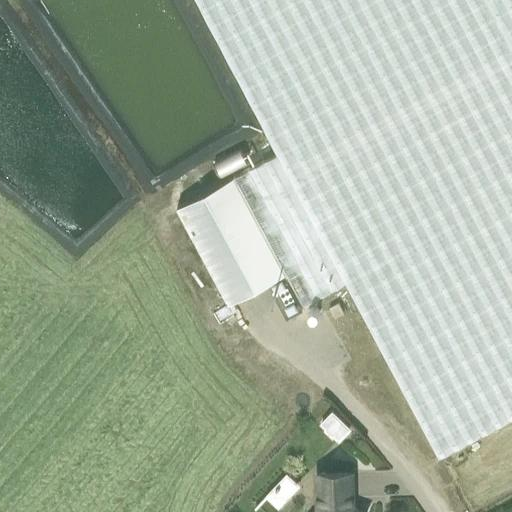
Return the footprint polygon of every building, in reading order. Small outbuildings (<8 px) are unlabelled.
[(286,272),(303,304),(346,281),(439,456),(511,417),(511,0),(196,0),(278,153),(234,176),(177,206),(229,303),(286,272)] [(219,159),(222,170),(245,163),(242,152),(219,159)] [(284,274),(268,283),(287,318),(303,309),(284,274)] [(350,429),(332,412),(321,424),(326,428),(325,429),(333,438),(334,436),(339,440),(350,429)] [(288,470),(267,494),(280,506),(301,482),(288,470)] [(365,511),(353,507),(352,472),(317,473),(318,511),(365,511)]
